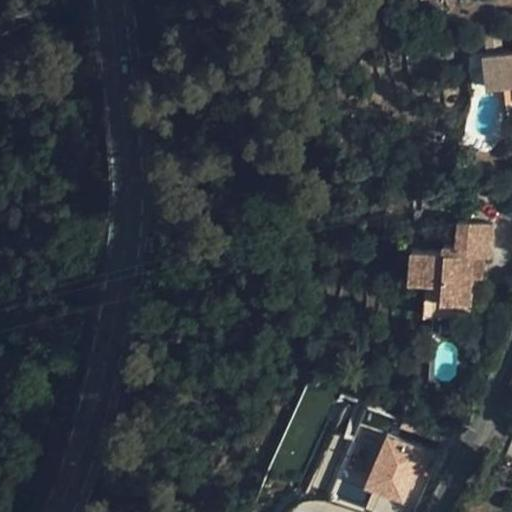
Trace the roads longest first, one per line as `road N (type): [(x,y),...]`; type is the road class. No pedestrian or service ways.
road 1 (tertiary): [(113,0),(132,223),(106,442),(73,511)]
road 2 (residential): [(432,511),(511,347)]
